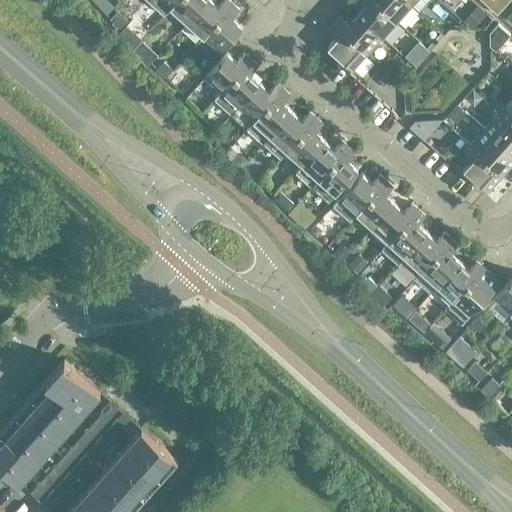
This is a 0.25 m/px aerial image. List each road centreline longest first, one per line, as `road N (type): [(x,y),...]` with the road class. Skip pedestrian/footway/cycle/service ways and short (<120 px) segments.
road 1 (residential): [(307,6),(282,39),(288,58),(481,231),(511,224)]
road 2 (secondary): [(237,284),(325,345),(500,511)]
road 3 (secondary): [(511,493),(342,340),(269,248)]
road 4 (secondary): [(216,198),(93,118),(0,38)]
road 5 (residential): [(0,370),(65,304),(165,288),(197,253)]
road 6 (secondary): [(0,57),(87,133),(170,225)]
